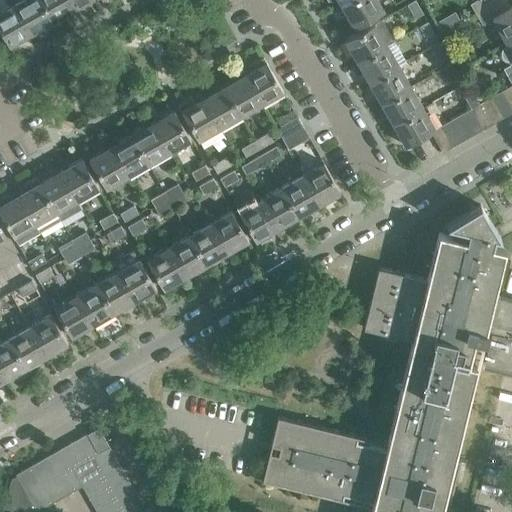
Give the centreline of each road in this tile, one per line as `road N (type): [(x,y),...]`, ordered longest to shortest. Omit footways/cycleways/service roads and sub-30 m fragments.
road 1 (residential): [(92,386),(392,207)]
road 2 (residential): [(392,207),(284,20),(256,0)]
road 3 (residential): [(165,511),(92,386)]
road 4 (residential): [(392,207),(511,147)]
